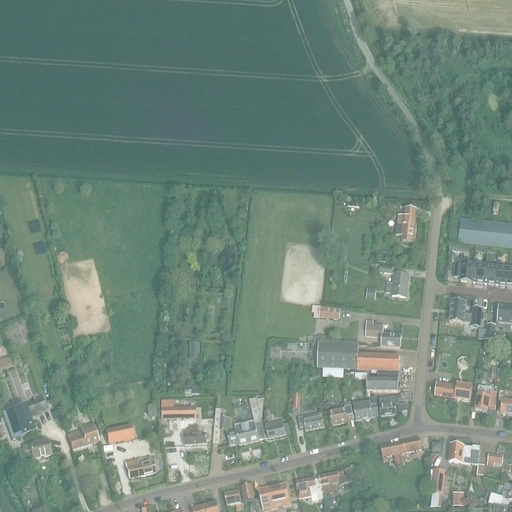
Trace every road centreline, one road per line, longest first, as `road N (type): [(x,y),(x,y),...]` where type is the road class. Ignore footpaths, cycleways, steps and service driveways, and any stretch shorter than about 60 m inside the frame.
road 1 (tertiary): [(106,511),(416,429)]
road 2 (unclassified): [(437,185),(429,152),(361,44),(346,0)]
road 3 (residential): [(416,429),(431,287)]
